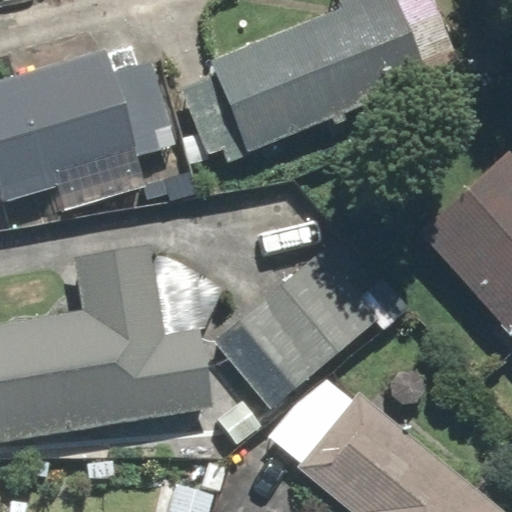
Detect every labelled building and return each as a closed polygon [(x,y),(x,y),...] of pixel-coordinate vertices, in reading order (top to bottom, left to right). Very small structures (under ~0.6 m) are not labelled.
[(393,0),(396,6),(345,26),(339,12),(182,72),(219,169),(427,89),(421,75),(456,61),(432,0),(393,0)] [(116,50),(0,85),(0,197),(2,206),(65,187),(62,178),(135,156),(137,165),(180,152),(155,69),(125,78),(116,50)] [(511,186),(438,259),(511,334),(511,186)] [(0,329),(0,438),(215,407),(203,328),(170,333),(156,247),(75,260),(84,316),(0,329)] [(330,253),(231,332),(284,398),(383,318),(330,253)] [(508,511),(356,394),(295,472),(345,511),(508,511)]
